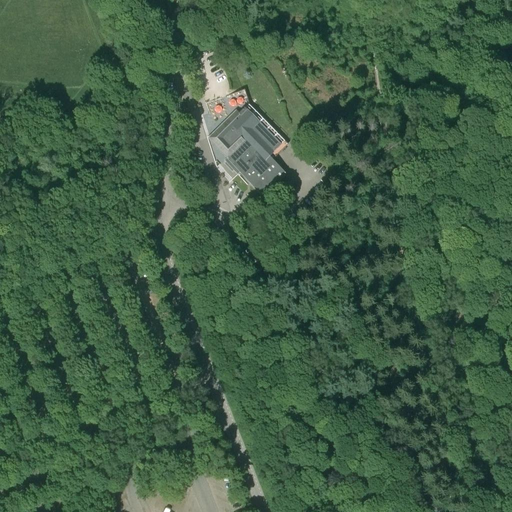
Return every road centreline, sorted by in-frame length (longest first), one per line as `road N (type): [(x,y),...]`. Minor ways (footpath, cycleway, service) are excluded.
road 1 (unclassified): [(338,511),(233,237),(207,216),(161,205)]
road 2 (unclassified): [(161,205),(167,266),(264,511)]
road 3 (unclassified): [(161,205),(175,72),(156,0)]
